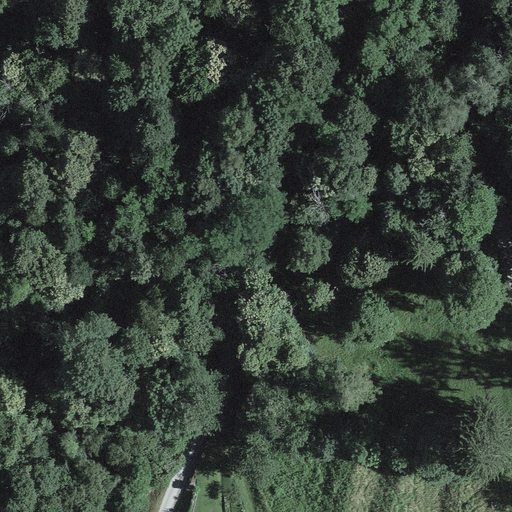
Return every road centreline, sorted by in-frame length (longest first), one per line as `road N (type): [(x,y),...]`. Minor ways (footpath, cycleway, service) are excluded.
road 1 (residential): [(166,511),(364,0)]
road 2 (residential): [(469,0),(472,72),(511,256)]
